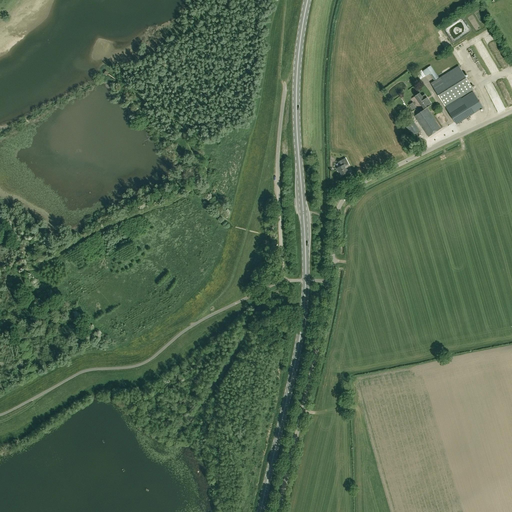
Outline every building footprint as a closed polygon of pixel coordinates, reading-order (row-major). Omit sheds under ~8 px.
[(463,19),(448,30),(456,42),(472,32),(463,19)] [(478,64),(481,63),(472,48),(469,50),(478,64)] [(459,66),(431,83),(456,124),(483,107),(473,91),(461,98),(460,97),(473,89),(459,66)] [(420,79),(425,75),(422,70),(417,74),(420,79)] [(415,116),(429,137),(441,128),(427,108),(432,104),(425,94),(422,96),(420,93),(416,97),(425,110),(415,116)] [(495,101),(499,111),(507,107),(502,98),(495,101)] [(443,123),(448,121),(443,114),(439,116),(443,123)] [(413,137),(420,132),(414,122),(406,127),(413,137)] [(342,175),(348,173),(345,166),(349,164),(346,158),(338,162),(341,167),(337,168),(339,172),(340,172),(342,175)]
